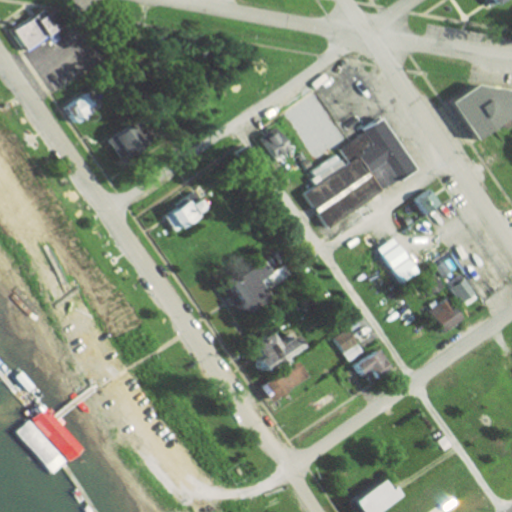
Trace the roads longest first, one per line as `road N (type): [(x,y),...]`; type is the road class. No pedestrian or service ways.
road 1 (residential): [(0,59),(317,511)]
road 2 (residential): [(106,213),(412,0)]
road 3 (residential): [(172,0),(511,59)]
road 4 (residential): [(345,0),(511,241)]
road 5 (residential): [(287,467),(511,310)]
